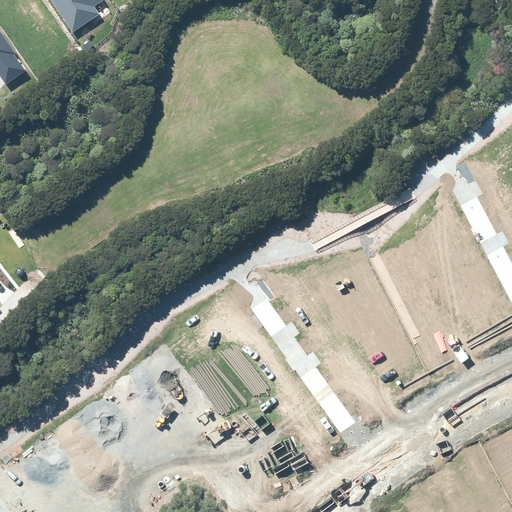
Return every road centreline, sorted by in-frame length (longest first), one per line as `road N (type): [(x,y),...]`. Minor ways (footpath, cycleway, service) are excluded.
road 1 (residential): [(257,304),(372,462)]
road 2 (residential): [(511,372),(462,397),(372,462)]
